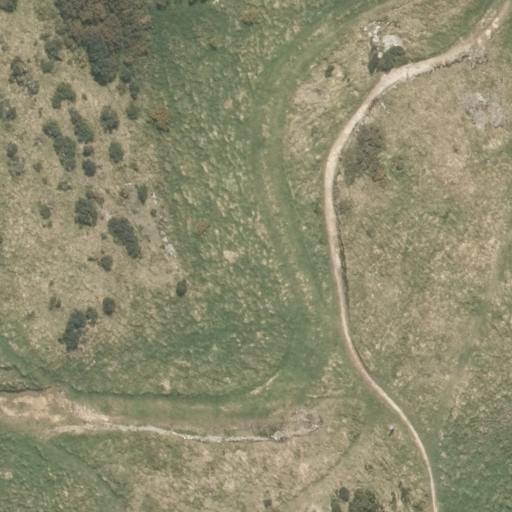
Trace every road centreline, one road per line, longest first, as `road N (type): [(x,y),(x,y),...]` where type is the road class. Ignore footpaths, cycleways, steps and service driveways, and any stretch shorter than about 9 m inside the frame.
road 1 (track): [(348,375),(275,225),(267,125),(304,44),(390,0)]
road 2 (track): [(0,406),(151,430),(267,436),(306,418),(348,375)]
road 3 (track): [(405,511),(348,375)]
